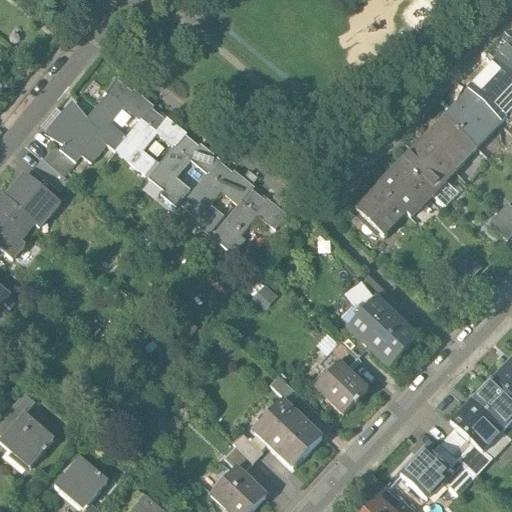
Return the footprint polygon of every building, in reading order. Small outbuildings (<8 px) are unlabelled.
[(511,46),(502,56),(505,58),(511,65),(511,46)] [(511,65),(505,58),(481,83),(511,112),(511,65)] [(83,99),(56,133),(73,141),(69,145),(85,159),(91,152),(102,160),(117,141),(126,148),(137,134),(121,121),(135,104),(151,118),(163,103),(144,87),(142,90),(128,78),(97,115),(83,99)] [(490,139),(511,115),(511,112),(481,83),(457,108),(490,139)] [(196,131),(163,103),(151,118),(137,134),(126,148),(159,176),(170,162),(153,148),(167,131),(184,145),(195,132),(196,131)] [(466,163),(490,139),(457,108),(434,132),(466,163)] [(209,144),(195,132),(184,145),(170,162),(159,176),(176,190),(195,168),(211,182),(229,160),(231,158),(211,142),(209,144)] [(442,188),(466,163),(434,132),(410,157),(442,188)] [(65,142),(54,156),(80,178),(92,164),(85,159),(69,145),(65,142)] [(52,155),(36,173),(64,196),(80,178),(54,156),(52,155)] [(419,213),(442,188),(410,157),(386,182),(414,209),(419,213)] [(243,171),(229,160),(211,182),(191,206),(208,220),(234,190),(249,203),(262,187),(264,184),(245,168),(243,171)] [(64,196),(36,173),(16,197),(46,222),(50,225),(70,201),(64,196)] [(391,233),(414,209),(386,182),(363,206),(391,233)] [(277,199),(262,187),(249,203),(223,234),(245,253),(258,238),(253,234),(271,212),(287,226),(299,212),(279,196),(277,199)] [(30,240),(46,222),(16,197),(12,193),(0,206),(0,220),(6,225),(0,231),(0,236),(23,256),(34,243),(30,240)] [(511,205),(497,221),(511,234),(511,205)] [(0,236),(0,249),(16,263),(23,256),(0,236)] [(491,265),(473,248),(454,268),(472,285),(491,265)] [(0,314),(19,291),(0,275),(0,314)] [(288,293),(275,282),(264,294),(277,306),(288,293)] [(427,333),(386,293),(355,325),(359,329),(377,347),(396,365),(427,333)] [(357,368),(377,347),(359,329),(338,351),(348,360),(357,368)] [(357,368),(348,360),(323,386),(352,413),(377,388),(357,368)] [(511,384),(511,365),(502,375),(511,384)] [(280,382),(300,401),(309,392),(289,373),(280,382)] [(511,384),(502,375),(481,397),(511,426),(511,384)] [(34,413),(45,399),(35,391),(3,428),(13,437),(34,413)] [(492,448),(511,428),(511,426),(481,397),(461,418),(467,424),(492,448)] [(277,442),(302,467),(331,437),(293,400),(264,430),(267,433),(277,442)] [(65,439),(34,413),(13,437),(8,443),(39,469),(65,439)] [(441,451),(462,471),(453,480),(467,493),(501,457),(492,448),(467,424),(441,451)] [(235,456),(247,467),(252,473),(273,451),(271,449),(277,442),(267,433),(260,440),(253,432),(244,441),(246,444),(235,456)] [(441,451),(434,444),(407,472),(435,499),(453,480),(462,471),(441,451)] [(117,480),(87,456),(63,486),(92,509),(100,500),(117,480)] [(237,511),(260,511),(276,496),(252,473),(247,467),(220,495),(237,511)] [(136,511),(172,511),(152,494),(136,511)] [(400,510),(385,495),(368,511),(424,511),(411,499),(400,510)] [(114,511),(100,500),(92,509),(90,511),(114,511)]
